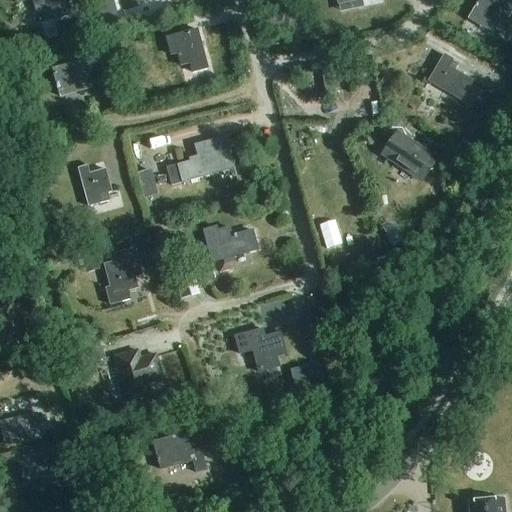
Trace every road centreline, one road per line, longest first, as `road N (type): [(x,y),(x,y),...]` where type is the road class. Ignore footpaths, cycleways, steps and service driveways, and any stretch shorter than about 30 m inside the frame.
road 1 (unclassified): [(359,511),(438,429),(511,306)]
road 2 (unclassified): [(266,85),(315,277)]
road 3 (unclassified): [(266,85),(409,36),(431,0)]
road 4 (track): [(109,124),(266,85)]
road 5 (track): [(315,277),(180,317)]
